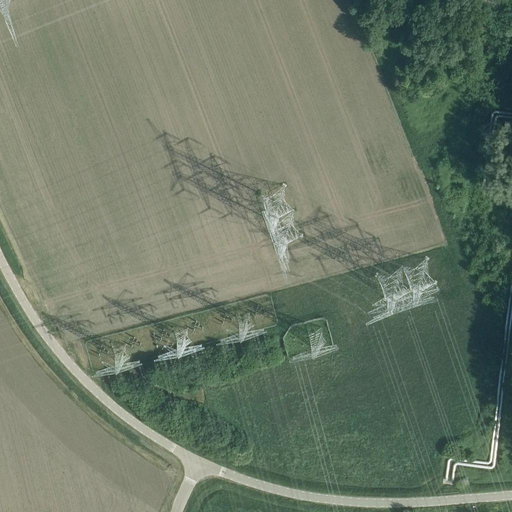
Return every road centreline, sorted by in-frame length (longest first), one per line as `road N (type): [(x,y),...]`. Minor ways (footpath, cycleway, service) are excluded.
road 1 (unclassified): [(511,494),(331,500),(198,463)]
road 2 (unclassified): [(198,463),(116,413),(39,326),(0,256)]
